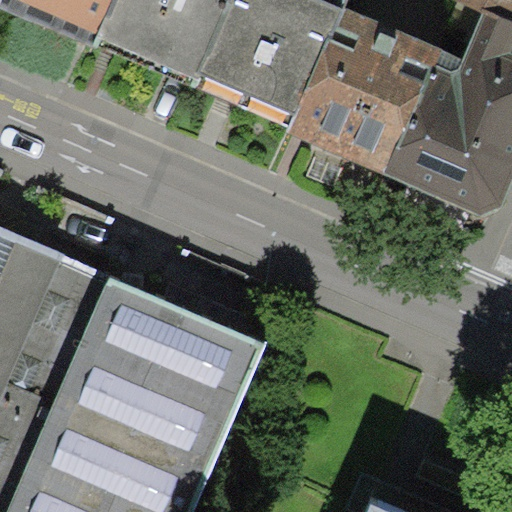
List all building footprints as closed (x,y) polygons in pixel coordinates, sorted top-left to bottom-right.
[(0,0),(0,5),(39,22),(91,44),(110,0),(0,0)] [(143,67),(188,87),(225,0),(110,0),(91,44),(143,67)] [(239,109),(286,129),(286,128),(330,26),(341,0),(225,0),(188,87),(239,109)] [(511,0),(451,0),(455,1),(511,25),(511,0)] [(493,203),(511,158),(511,25),(455,1),(440,36),(468,48),(454,80),(426,68),(382,170),(419,186),(475,210),(493,203)] [(330,26),(286,128),(323,144),(382,170),(426,68),(391,53),(397,38),(358,21),(351,36),(330,26)] [(181,511),(208,449),(211,450),(262,329),(166,288),(160,302),(137,292),(139,280),(118,277),(117,283),(0,233),(0,511),(181,511)] [(415,475),(470,499),(478,481),(423,457),(415,475)] [(362,511),(411,511),(370,494),(362,511)]
